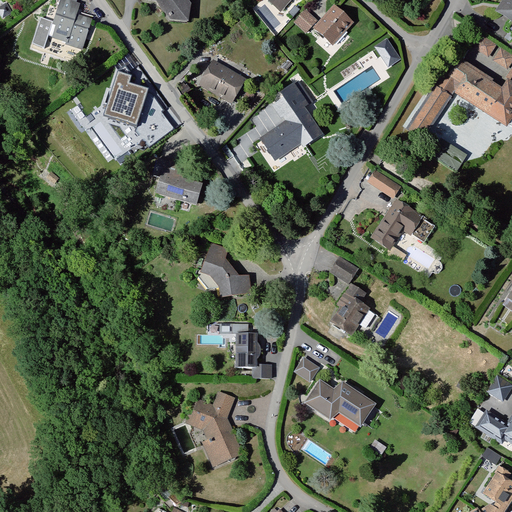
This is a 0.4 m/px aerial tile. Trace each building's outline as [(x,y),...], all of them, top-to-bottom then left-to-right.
[(82,50),(92,21),(77,16),(81,6),(78,4),(79,0),(58,0),(58,1),(61,2),(53,22),(41,19),(33,46),(44,49),(48,38),(82,50)] [(188,24),(191,6),(186,0),(143,0),(157,2),(171,21),(188,24)] [(263,0),(263,1),(279,15),(293,0),(263,0)] [(511,0),(504,0),(495,16),(511,27),(511,0)] [(353,27),(335,11),(313,36),(331,51),(353,27)] [(315,27),(303,16),(293,28),(305,38),(315,27)] [(496,49),(481,39),(473,52),(488,61),(496,49)] [(386,44),(373,52),(385,71),(399,63),(386,44)] [(511,62),(511,59),(500,52),(492,64),(506,72),(511,62)] [(422,145),(452,99),(504,132),(511,119),(511,90),(503,84),(498,92),(488,86),(490,83),(453,59),(405,134),(422,145)] [(246,79),(213,60),(200,84),(233,103),(246,79)] [(132,75),(118,70),(104,113),(122,119),(125,110),(132,112),(139,88),(129,85),(132,75)] [(281,127),(257,142),(273,165),(300,148),(303,152),(320,141),(302,112),(311,106),(296,84),(273,100),(276,105),(269,109),(281,127)] [(432,152),(459,169),(469,153),(442,137),(432,152)] [(197,204),(202,184),(181,178),(185,165),(159,158),(154,176),(160,177),(155,193),(197,204)] [(395,198),(402,186),(376,170),(368,181),(395,198)] [(51,174),(47,180),(55,185),(59,179),(51,174)] [(398,198),(373,237),(392,250),(406,229),(413,233),(425,215),(398,198)] [(238,276),(225,259),(227,250),(212,244),(203,269),(200,268),(199,270),(196,271),(195,273),(208,289),(219,287),(221,297),(252,292),(249,276),(238,276)] [(338,263),(329,276),(346,288),(356,275),(338,263)] [(348,341),(367,314),(358,308),(364,299),(349,289),(336,310),(339,313),(329,328),(348,341)] [(511,291),(501,310),(511,316),(511,291)] [(257,335),(237,334),(237,367),(253,367),(254,378),(271,378),(271,366),(256,366),(256,360),(260,355),(260,351),(260,348),(256,342),(257,335)] [(295,371),(312,382),(322,366),(305,356),(295,371)] [(511,385),(511,384),(498,377),(490,391),(505,399),(511,385)] [(363,431),(379,406),(342,381),(336,391),(320,380),(304,404),(333,424),(339,415),(363,431)] [(214,466),(242,454),(226,418),(234,399),(219,393),(213,407),(199,401),(192,417),(188,416),(186,423),(204,430),(209,442),(204,444),(214,466)] [(511,444),(511,419),(508,425),(488,412),(476,429),(499,444),(503,439),(511,444)] [(489,447),(484,455),(498,464),(503,456),(489,447)] [(511,473),(501,467),(484,494),(496,502),(483,510),(481,507),(472,511),(505,511),(511,502),(511,481),(508,479),(511,473)] [(175,490),(169,498),(180,508),(181,502),(183,501),(183,495),(175,490)]
